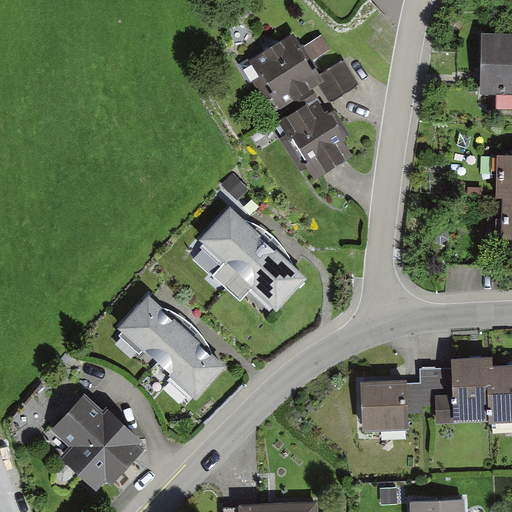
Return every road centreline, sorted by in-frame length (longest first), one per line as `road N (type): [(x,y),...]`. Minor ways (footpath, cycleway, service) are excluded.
road 1 (residential): [(383,321),(387,197),(421,0)]
road 2 (residential): [(383,321),(267,396),(156,511)]
road 3 (residential): [(511,314),(383,321)]
